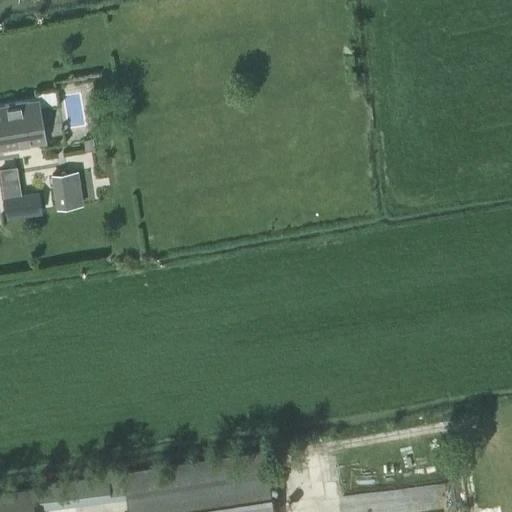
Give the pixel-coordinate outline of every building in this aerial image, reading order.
[(0,103),(0,147),(45,140),(38,97),(0,103)] [(85,150),(94,149),(92,137),(84,138),(85,150)] [(93,196),(90,173),(82,174),(85,197),(93,196)] [(52,178),(58,210),(80,206),(75,174),(52,178)] [(17,175),(0,177),(0,181),(5,216),(40,211),(36,191),(20,193),(17,175)] [(275,511),(265,450),(125,472),(131,511),(275,511)] [(109,475),(34,484),(37,509),(129,497),(125,472),(109,475)] [(36,511),(34,488),(0,492),(0,511),(36,511)] [(394,511),(394,490),(340,492),(341,511),(394,511)]
